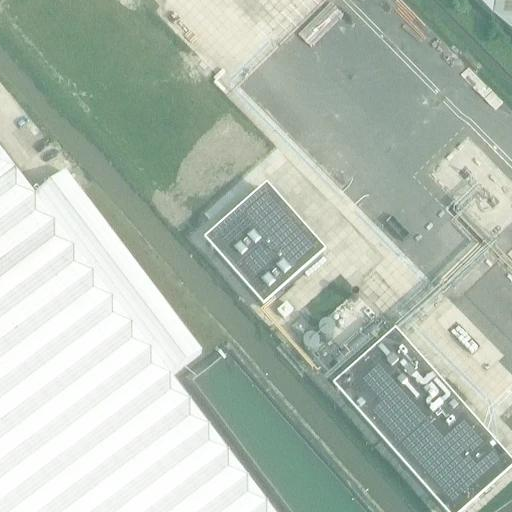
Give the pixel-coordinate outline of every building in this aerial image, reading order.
[(511,0),(470,0),(511,38),(511,0)] [(274,511),(172,375),(35,196),(16,171),(0,149),(0,511),(274,511)] [(66,173),(35,196),(172,375),(203,352),(66,173)] [(266,190),(204,245),(262,312),(324,257),(266,190)] [(331,391),(439,511),(468,511),(511,473),(511,468),(394,335),(331,391)] [(243,383),(243,382),(242,378),(241,373),(239,369),(235,364),(233,362),(227,359),(223,357),(218,356),(209,358),(204,360),(200,363),(196,366),(193,371),(191,376),(191,381),(191,387),(192,391),(195,396),(197,400),(201,403),(206,406),(212,408),(216,409),(222,408),(227,406),(232,404),(235,401),(238,398),(240,393),(242,388),(243,383)] [(283,431),(283,430),(282,424),(280,419),(278,414),(274,411),(270,407),(265,405),(259,404),(255,404),(250,405),(246,406),(241,409),(238,412),(234,416),(232,421),(231,426),(230,431),(231,437),(233,442),(236,446),(239,450),(244,453),(248,455),(252,456),(258,456),(262,456),(268,454),(275,449),(279,444),(281,440),(282,434),(283,431)] [(327,480),(327,474),(325,468),(322,463),(319,459),(316,456),(311,453),(307,451),(300,450),(294,450),(287,452),(283,454),(277,458),(274,462),(270,467),(268,473),(268,479),(268,484),(270,490),(272,495),(276,500),(280,503),(285,506),(290,508),(296,509),(302,509),(307,508),(313,505),(317,502),(321,498),(324,493),(326,486),(327,480)]
